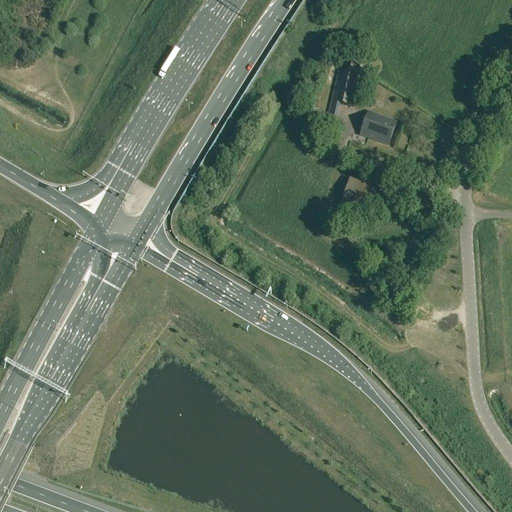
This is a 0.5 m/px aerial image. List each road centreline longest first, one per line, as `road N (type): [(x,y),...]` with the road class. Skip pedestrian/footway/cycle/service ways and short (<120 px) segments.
road 1 (motorway): [(473,511),(334,362),(136,240)]
road 2 (trunk): [(136,240),(285,0)]
road 3 (trunk): [(0,478),(136,240)]
road 4 (trunk): [(234,0),(100,221)]
road 5 (unclassified): [(511,455),(475,393),(468,215)]
road 6 (trunk): [(100,221),(0,414)]
road 7 (unclassified): [(468,215),(476,147),(511,74)]
